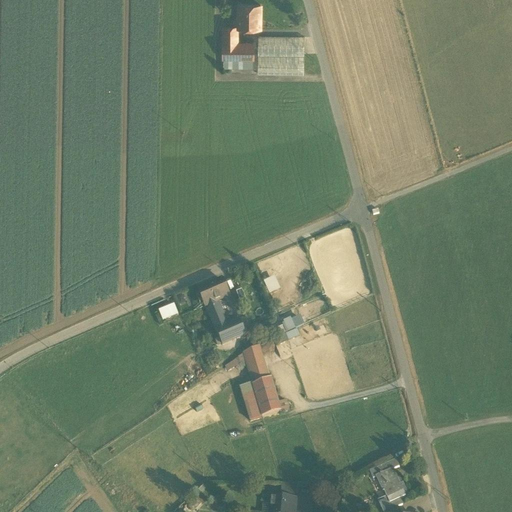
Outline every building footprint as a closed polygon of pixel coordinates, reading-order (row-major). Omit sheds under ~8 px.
[(238,27),(260,27),(260,5),(242,5),(238,5),(238,9),(238,27)] [(223,43),(237,43),(237,31),(234,31),(234,27),(223,27),(223,43)] [(304,37),(257,37),(257,74),(304,74),(304,37)] [(237,43),(223,43),(223,58),(253,58),(253,43),(237,43)] [(253,58),(223,58),(223,68),(253,68),(253,58)] [(274,278),(264,283),(270,296),(280,291),(274,278)] [(198,291),(205,307),(216,303),(229,297),(222,281),(198,291)] [(236,293),(242,307),(247,305),(242,291),(236,293)] [(205,307),(216,332),(226,327),(216,303),(205,307)] [(174,305),(159,312),(163,322),(178,315),(174,305)] [(283,327),(286,334),(304,326),(300,317),(291,321),(290,319),(283,322),(284,324),(282,325),(283,327)] [(247,319),(240,322),(246,336),(253,333),(247,319)] [(222,346),(246,336),(240,322),(226,327),(216,332),(222,346)] [(286,334),(283,327),(274,331),(277,338),(286,334)] [(285,335),(288,342),(300,337),(297,330),(285,335)] [(288,342),(285,335),(273,341),(276,348),(288,342)] [(268,380),(270,380),(260,347),(258,348),(268,380)] [(252,385),(253,386),(268,380),(258,348),(243,354),(243,355),(247,367),(252,385)] [(228,373),(236,368),(241,365),(243,369),(247,367),(243,355),(225,368),(228,373)] [(262,419),(281,413),(278,403),(271,379),(270,380),(268,380),(253,386),(255,393),(262,418),(262,419)] [(240,388),(242,397),(255,393),(253,386),(252,385),(240,388)] [(250,422),(262,418),(255,393),(242,397),(250,422)] [(286,401),(278,403),(281,413),(289,411),(286,401)] [(370,465),(372,469),(386,462),(384,459),(370,465)] [(383,466),(387,473),(393,471),(399,468),(396,461),(383,466)] [(388,500),(390,504),(398,500),(405,497),(404,494),(406,492),(403,484),(400,486),(393,471),(387,473),(383,466),(370,472),(373,480),(377,478),(383,492),(384,492),(388,500)] [(277,499),(296,500),(298,483),(279,483),(277,499)] [(207,501),(199,493),(194,498),(201,505),(202,506),(207,501)] [(191,511),(194,511),(201,505),(194,498),(186,507),(191,511)] [(223,508),(222,498),(214,499),(215,509),(223,508)] [(270,511),(295,511),(296,500),(277,499),(272,498),(271,505),(270,511)] [(379,504),(383,511),(389,511),(398,508),(401,506),(398,500),(390,504),(388,500),(379,504)]
